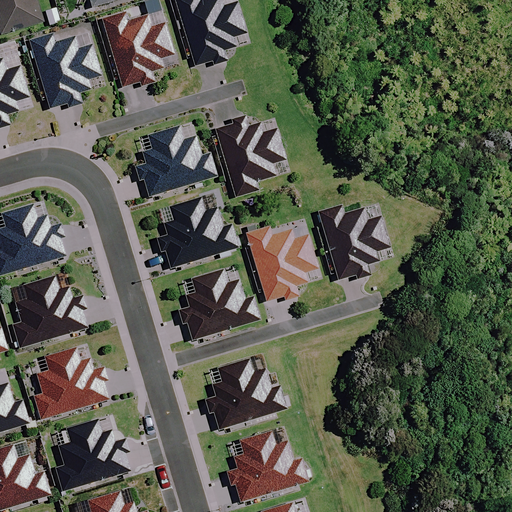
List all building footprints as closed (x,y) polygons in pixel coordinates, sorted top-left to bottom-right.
[(0,0),(0,34),(40,22),(32,0),(0,0)] [(86,0),(90,12),(132,0),(86,0)] [(228,64),(225,53),(237,50),(234,40),(248,36),(238,4),(224,8),(221,0),(205,0),(201,2),(200,0),(174,0),(195,69),(212,64),(214,68),(228,64)] [(155,85),(152,75),(164,71),(161,61),(175,57),(165,25),(151,30),(147,17),(128,23),(125,14),(101,21),(122,90),(139,85),(141,89),(155,85)] [(83,106),(80,96),(92,92),(89,83),(102,78),(92,46),(79,51),(75,38),(56,44),(53,35),(29,43),(49,111),(67,106),(68,110),(83,106)] [(0,131),(11,128),(8,118),(19,115),(16,105),(30,101),(20,69),(6,73),(3,60),(0,61),(0,131)] [(259,122),(247,125),(244,115),(229,120),(231,124),(213,129),(233,198),(257,191),(255,182),(274,177),(271,164),(285,160),(275,128),(262,132),(259,122)] [(139,152),(143,164),(133,167),(137,181),(141,180),(147,197),(216,177),(209,153),(200,155),(194,136),(182,140),(178,126),(145,135),(149,149),(139,152)] [(161,223),(164,235),(154,238),(158,252),(163,251),(168,268),(237,248),(230,224),(221,227),(216,207),(203,211),(199,197),(167,206),(171,220),(161,223)] [(59,223),(49,226),(45,214),(35,217),(31,204),(0,213),(0,215),(3,227),(0,228),(0,275),(64,257),(59,239),(63,238),(59,223)] [(369,275),(366,265),(378,262),(375,252),(389,248),(379,216),(365,220),(361,208),(342,213),(340,205),(315,212),(336,281),(353,275),(355,280),(369,275)] [(298,297),(295,287),(307,283),(304,273),(317,269),(308,237),(294,241),(290,229),(271,235),(268,226),(244,233),(264,302),(282,297),(283,301),(298,297)] [(183,295),(186,307),(176,310),(181,325),(185,324),(190,341),(259,321),(252,297),(243,299),(238,280),(225,284),(221,270),(189,279),(193,292),(183,295)] [(81,295),(70,298),(67,286),(57,289),(53,276),(21,285),(25,299),(12,303),(18,322),(9,325),(17,349),(86,328),(81,311),(85,310),(81,295)] [(102,367),(91,370),(88,358),(78,361),(74,348),(42,357),(46,371),(33,375),(39,394),(30,397),(38,421),(107,401),(102,383),(106,382),(102,367)] [(209,385),(213,397),(203,400),(207,415),(211,414),(216,431),(286,411),(279,387),(270,389),(264,370),(252,374),(248,360),(215,369),(219,383),(209,385)] [(0,432),(27,425),(20,400),(12,403),(6,384),(0,385),(0,432)] [(124,439),(114,442),(111,430),(101,433),(97,419),(65,429),(69,443),(56,446),(62,466),(53,468),(60,492),(130,472),(124,455),(129,453),(124,439)] [(231,457),(234,469),(224,472),(228,487),(233,485),(238,503),(307,483),(300,458),(291,461),(285,442),(273,445),(269,431),(237,441),(241,454),(231,457)] [(0,510),(49,496),(42,472),(33,474),(27,455),(15,459),(11,445),(0,447),(0,510)] [(145,511),(141,511),(134,511),(132,502),(122,505),(118,491),(86,501),(89,511),(145,511)] [(293,511),(291,502),(259,511),(258,511),(293,511)]
